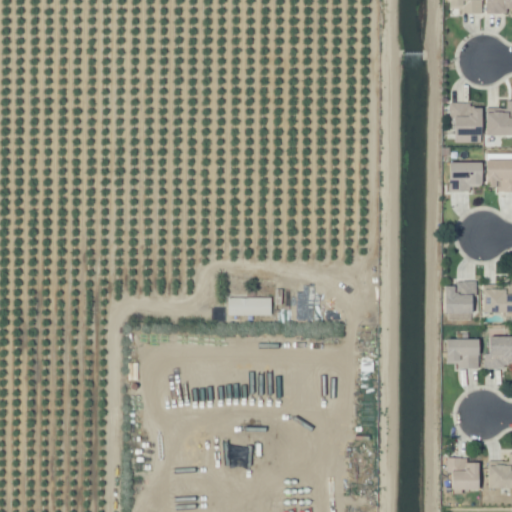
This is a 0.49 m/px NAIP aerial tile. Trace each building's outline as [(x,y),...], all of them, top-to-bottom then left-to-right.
[(485,0),(485,13),(464,13),(464,8),(454,8),(454,0),(485,0)] [(510,14),(490,15),(489,0),(511,0),(511,9),(510,9),(510,14)] [(511,102),(511,136),(492,136),(492,119),(492,114),(490,114),(490,109),(504,109),(505,113),(510,113),(510,102),(511,102)] [(473,104),(473,108),(487,108),(487,136),(461,136),(460,118),(452,118),(452,104),(473,104)] [(489,163),(511,163),(511,194),(500,194),(500,190),(489,190),(489,163)] [(450,194),(450,166),(484,166),(484,188),(471,188),(471,194),(450,194)] [(511,320),(486,321),(485,287),(505,287),(505,279),(511,279),(511,320)] [(446,316),(446,290),(458,290),(458,283),(478,283),(478,300),(473,300),(473,316),(446,316)] [(228,317),(228,299),(272,299),(272,317),(228,317)] [(448,367),(448,342),(457,342),(457,332),(469,332),(469,342),(480,342),(480,371),(460,371),(460,367),(448,367)] [(511,371),(485,371),(485,357),(492,357),(492,341),(511,340),(511,371)] [(511,493),(490,493),(490,464),(510,464),(510,457),(511,457),(511,493)] [(448,460),(468,460),(468,465),(482,465),(482,498),(454,498),(454,475),(448,475),(448,460)]
